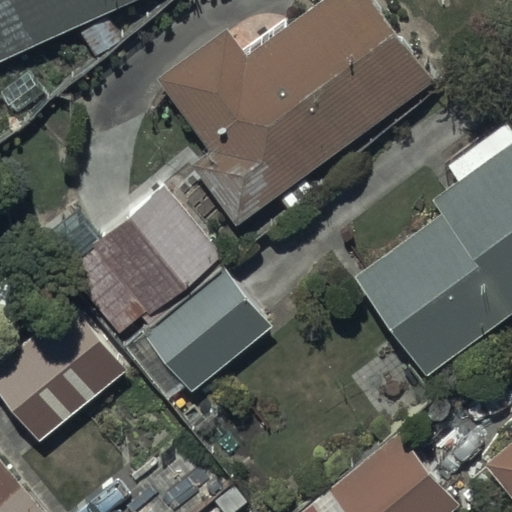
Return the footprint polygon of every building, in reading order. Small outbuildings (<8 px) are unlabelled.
[(0,0),(0,50),(112,0),(0,0)] [(227,17),(156,68),(209,142),(191,155),(235,216),(433,73),(380,0),(311,0),(248,45),(227,17)] [(428,186),(439,203),(351,265),(422,365),(511,302),(511,118),(508,112),(447,155),(455,167),(428,186)] [(167,173),(100,226),(80,199),(41,231),(126,338),(123,341),(165,394),(187,376),(190,380),(270,317),(221,255),(215,259),(211,254),(224,244),(167,173)] [(72,293),(0,350),(0,385),(36,430),(125,359),(72,293)] [(289,511),(436,511),(458,495),(399,423),(289,511)] [(511,511),(511,429),(483,454),(511,488),(511,503),(501,511),(511,511)] [(49,511),(0,450),(0,511),(49,511)] [(222,511),(214,501),(199,511),(222,511)]
